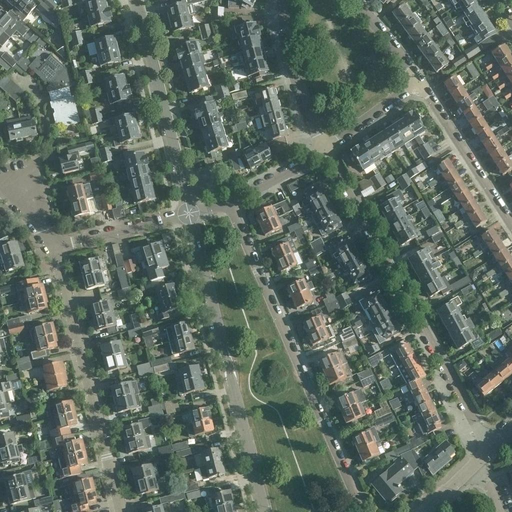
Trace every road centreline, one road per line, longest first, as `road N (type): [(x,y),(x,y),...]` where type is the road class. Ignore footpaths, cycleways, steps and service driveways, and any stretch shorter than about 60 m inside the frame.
road 1 (residential): [(363,511),(227,202)]
road 2 (residential): [(491,442),(321,151)]
road 3 (residential): [(264,511),(188,213)]
road 4 (residential): [(120,511),(53,248)]
road 5 (residential): [(188,213),(135,0)]
road 6 (residential): [(511,229),(420,85)]
road 7 (residential): [(321,151),(298,91),(281,0)]
road 8 (residential): [(53,248),(188,213)]
